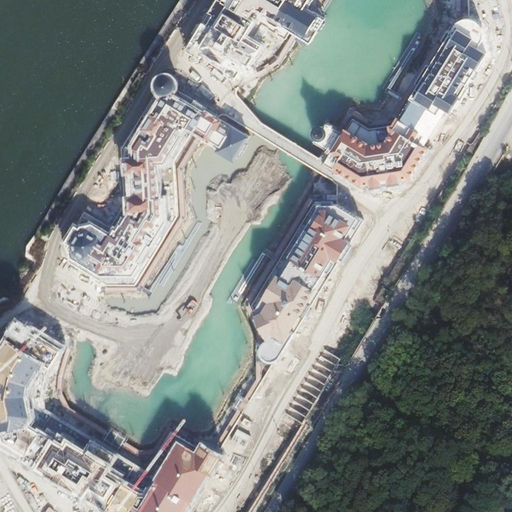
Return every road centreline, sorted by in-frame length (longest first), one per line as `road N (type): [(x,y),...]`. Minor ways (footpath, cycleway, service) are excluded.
road 1 (tertiary): [(511,111),(271,511)]
road 2 (residential): [(394,210),(352,270),(221,511)]
road 3 (residential): [(394,210),(238,114),(165,57)]
road 4 (residential): [(504,0),(506,54),(417,193),(394,210)]
